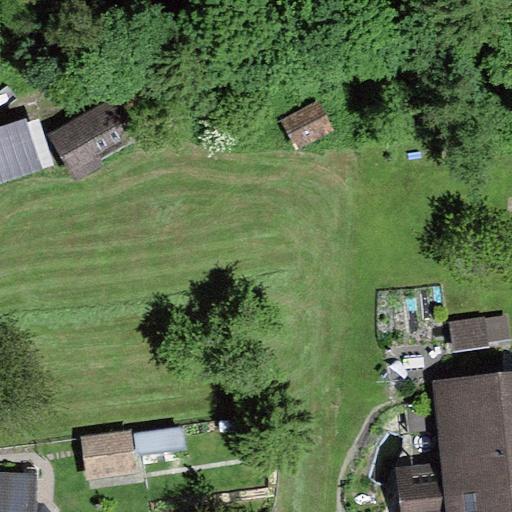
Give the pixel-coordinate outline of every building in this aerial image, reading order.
[(115,100),(50,136),(77,184),(103,170),(97,159),(135,137),(115,100)] [(26,125),(0,133),(0,187),(41,175),(26,125)] [(506,316),(449,323),(453,354),(489,349),(488,344),(509,342),(506,316)] [(511,511),(511,378),(434,386),(442,464),(397,469),(400,511),(511,511)] [(183,431),(133,438),(136,459),(186,452),(183,431)] [(133,433),(81,439),(86,483),(138,476),(136,459),(133,438),(133,433)] [(0,511),(36,511),(38,478),(0,475),(0,511)]
